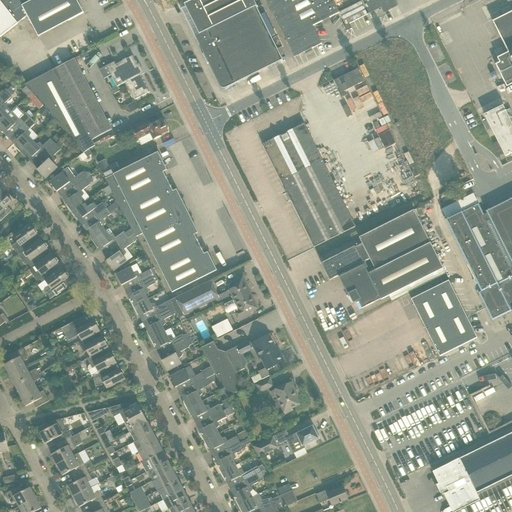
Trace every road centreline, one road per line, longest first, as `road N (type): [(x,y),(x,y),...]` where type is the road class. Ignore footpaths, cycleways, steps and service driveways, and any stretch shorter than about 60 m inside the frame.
road 1 (secondary): [(397,511),(206,122)]
road 2 (residential): [(218,511),(100,288)]
road 3 (unclassified): [(408,21),(206,122)]
road 4 (residential): [(100,288),(0,158)]
road 5 (secondary): [(206,122),(144,0)]
road 6 (unclassified): [(408,21),(463,136)]
